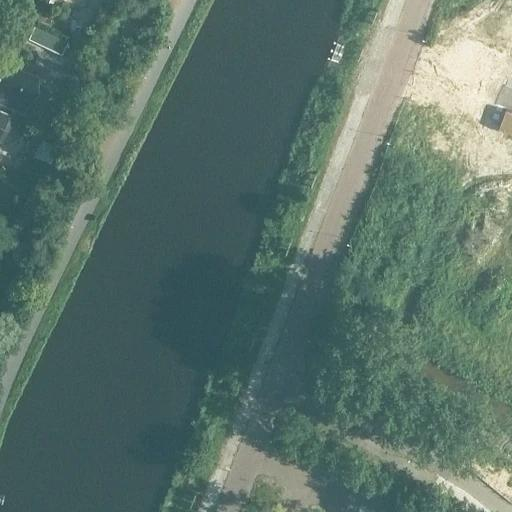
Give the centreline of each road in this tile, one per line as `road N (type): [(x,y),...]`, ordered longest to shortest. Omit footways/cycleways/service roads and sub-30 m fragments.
road 1 (residential): [(0,399),(186,0)]
road 2 (unclassified): [(282,372),(420,0)]
road 3 (residential): [(511,508),(282,372)]
